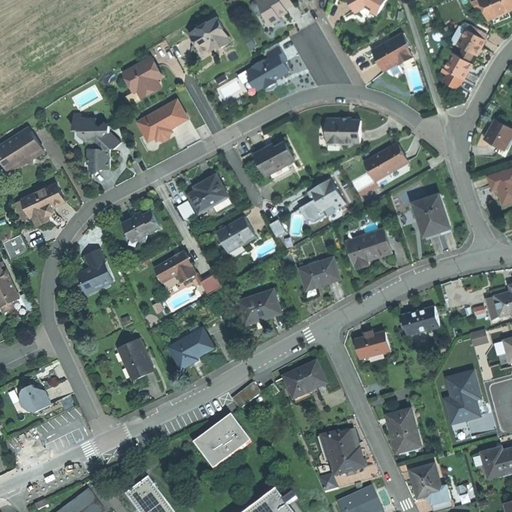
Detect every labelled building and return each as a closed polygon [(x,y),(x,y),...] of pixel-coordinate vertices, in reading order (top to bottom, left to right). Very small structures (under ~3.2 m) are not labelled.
[(260,15),(264,12),(259,3),(257,0),(255,0),(253,2),(252,5),(254,10),(257,11),(260,15)] [(264,0),(259,3),(264,12),(272,25),(282,19),(280,17),(285,15),(289,12),(287,9),(294,5),(291,0),(264,0)] [(379,15),(386,0),(348,0),(357,13),(365,8),(371,11),(379,15)] [(511,0),(481,0),(490,19),(493,17),(509,10),(511,8),(511,0)] [(509,10),(493,17),(494,21),(510,13),(509,10)] [(225,28),(218,17),(191,33),(203,52),(207,50),(211,47),(216,48),(217,44),(220,42),(223,47),(232,42),(224,28),(225,28)] [(472,31),(486,38),(488,33),(475,26),(472,31)] [(463,46),(475,52),(478,53),(482,45),(486,38),(472,31),(467,28),(458,43),(463,46)] [(399,65),(401,64),(414,57),(408,48),(411,46),(403,33),(391,40),(393,43),(387,46),(386,43),(373,50),(379,62),(382,60),(384,64),(387,70),(389,69),(399,64),(399,65)] [(250,35),(244,38),(250,48),(255,45),(250,35)] [(253,79),(259,90),(265,86),(270,87),(276,83),(277,79),(275,77),(279,74),(281,77),(291,71),(285,61),(288,60),(278,43),(265,50),(271,59),(267,62),(262,61),(256,64),(255,69),(249,72),(253,79)] [(461,50),(473,57),(475,52),(463,46),(461,50)] [(470,61),(473,57),(461,50),(458,54),(470,61)] [(473,62),(470,61),(458,54),(454,52),(445,67),(452,71),(465,78),(468,71),(473,62)] [(162,88),(158,80),(155,75),(161,72),(153,58),(125,73),(136,92),(139,90),(144,98),(162,88)] [(404,70),(401,64),(399,65),(399,64),(389,69),(390,72),(395,75),(404,70)] [(239,75),(244,84),(253,79),(249,72),(248,71),(247,70),(239,75)] [(460,87),(465,78),(452,71),(450,74),(449,73),(445,80),(460,87)] [(227,78),(225,74),(217,79),(219,83),(227,78)] [(238,81),(222,86),(225,95),(241,90),(238,81)] [(170,126),(188,116),(178,100),(139,122),(146,134),(153,130),(157,137),(158,140),(160,139),(172,132),(173,131),(172,129),(170,126)] [(189,119),(188,116),(170,126),(172,129),(189,119)] [(87,118),(83,119),(75,119),(76,131),(82,131),(86,135),(83,137),(89,143),(96,143),(96,149),(90,150),(90,163),(92,163),(92,171),(98,171),(103,172),(103,170),(112,170),(112,149),(117,149),(123,143),(111,132),(111,126),(107,122),(102,127),(98,124),(98,119),(87,119),(87,118)] [(329,145),(354,145),(354,143),(362,143),(362,121),(355,121),(350,121),(347,118),(344,118),(344,119),(329,119),(329,145)] [(505,148),(511,138),(508,136),(511,128),(511,127),(497,119),(491,128),(486,138),(505,148)] [(40,154),(45,152),(30,128),(0,147),(0,149),(5,157),(2,159),(11,173),(27,163),(34,164),(35,158),(40,154)] [(153,130),(146,134),(150,141),(157,137),(153,130)] [(170,138),(172,132),(160,139),(166,141),(168,139),(170,138)] [(268,176),(271,174),(289,165),(297,160),(287,142),(276,148),(275,145),(266,149),(256,154),(268,176)] [(373,158),(383,177),(409,162),(404,153),(399,144),(395,146),(394,148),(385,153),(384,152),(373,158)] [(377,180),(383,177),(373,158),(366,162),(377,180)] [(289,165),(271,174),(275,180),(292,171),(289,165)] [(511,167),(489,176),(491,182),(494,189),(499,187),(504,203),(511,199),(511,167)] [(203,188),(198,191),(190,195),(201,214),(215,206),(219,212),(234,203),(218,175),(209,180),(201,184),(203,188)] [(318,198),(325,210),(335,204),(338,208),(347,203),(333,179),(321,185),(313,190),(314,190),(310,193),(314,200),(314,201),(318,198)] [(49,216),(56,213),(54,208),(67,202),(58,184),(24,200),(33,218),(35,217),(40,227),(52,221),(49,216)] [(427,235),(452,227),(442,195),(416,203),(427,235)] [(328,215),(325,210),(318,198),(314,201),(314,200),(302,207),(308,219),(317,222),(328,215)] [(33,218),(24,200),(17,204),(26,221),(33,218)] [(197,213),(190,201),(179,207),(186,219),(197,213)] [(163,228),(154,211),(145,216),(144,213),(140,215),(139,215),(137,218),(132,221),(126,224),(128,229),(127,233),(129,237),(147,241),(145,237),(163,228)] [(59,218),(56,213),(49,216),(52,221),(55,220),(59,218)] [(231,252),(244,245),(258,237),(252,226),(246,216),(219,232),(231,252)] [(271,224),(278,237),(288,232),(280,219),(271,224)] [(453,231),(452,227),(427,235),(428,239),(442,235),(453,231)] [(12,229),(0,235),(3,240),(6,238),(7,241),(16,237),(12,229)] [(380,255),(393,251),(386,230),(350,242),(359,268),(371,264),(370,258),(380,255)] [(6,238),(3,240),(13,261),(30,253),(22,234),(16,237),(7,241),(6,238)] [(247,251),(244,245),(231,252),(234,258),(247,251)] [(93,268),(80,274),(88,293),(115,280),(101,248),(87,255),(93,268)] [(178,274),(183,282),(198,274),(193,265),(194,264),(191,259),(187,251),(182,254),(182,255),(178,257),(177,256),(177,257),(157,268),(164,282),(178,274)] [(326,284),(343,279),(336,258),(302,268),(309,290),(326,284)] [(0,264),(0,305),(1,307),(2,307),(4,312),(14,307),(12,302),(20,298),(6,269),(3,270),(0,264)] [(209,295),(224,287),(216,272),(201,281),(209,295)] [(169,290),(183,282),(178,274),(164,282),(169,290)] [(502,315),(511,312),(511,285),(511,288),(511,291),(497,296),(502,315)] [(267,317),(283,312),(276,290),(239,301),(246,324),(267,317)] [(493,319),(502,315),(497,296),(487,299),(493,319)] [(409,336),(442,327),(437,306),(427,308),(427,310),(422,311),(422,310),(416,311),(403,315),(409,336)] [(486,312),(485,306),(475,308),(477,315),(486,312)] [(203,353),(214,347),(204,329),(172,346),(183,367),(199,359),(197,356),(203,353)] [(490,342),(486,329),(471,333),(475,346),(490,342)] [(361,358),(387,351),(390,350),(386,332),(375,335),(367,337),(357,339),(361,358)] [(146,372),(155,368),(142,339),(121,348),(134,377),(146,372)] [(388,356),(387,351),(361,358),(362,363),(388,356)] [(295,399),(328,384),(323,374),(318,363),(285,378),(295,399)] [(450,379),(456,399),(448,401),(454,423),(482,415),(477,398),(482,396),(479,386),(475,372),(450,379)] [(263,393),(255,383),(234,398),(241,409),(263,393)] [(36,391),(34,387),(33,384),(28,387),(24,389),(21,394),(21,401),(23,406),(30,410),(37,411),(51,404),(44,390),(41,390),(40,392),(36,391)] [(281,393),(276,384),(269,388),(275,397),(281,393)] [(15,404),(21,401),(15,389),(9,392),(15,404)] [(422,444),(413,409),(389,415),(391,426),(393,426),(394,431),(396,435),(395,436),(399,452),(410,449),(409,447),(422,444)] [(253,443),(233,417),(214,431),(197,444),(216,470),(253,443)] [(336,475),(367,467),(362,449),(355,451),(354,446),(356,446),(354,441),(352,431),(341,434),(342,437),(331,439),(336,458),(332,459),(336,475)] [(511,448),(511,449),(499,452),(498,449),(484,452),(491,477),(511,471),(511,448)] [(430,494),(444,491),(443,486),(437,463),(413,469),(416,478),(415,479),(417,488),(420,497),(430,494)] [(326,491),(339,487),(333,473),(320,477),(326,491)] [(175,511),(150,478),(128,494),(140,511),(175,511)] [(435,511),(455,506),(449,484),(443,486),(444,491),(430,494),(435,511)] [(383,511),(385,511),(385,510),(383,511),(373,490),(375,489),(375,487),(354,497),(354,498),(352,499),(351,498),(341,503),(344,511),(383,511)] [(106,511),(108,511),(91,488),(58,511),(106,511)] [(286,502),(279,492),(251,511),(293,511),(289,506),(299,499),(295,495),(286,502)] [(49,505),(46,499),(36,504),(39,510),(49,505)]
